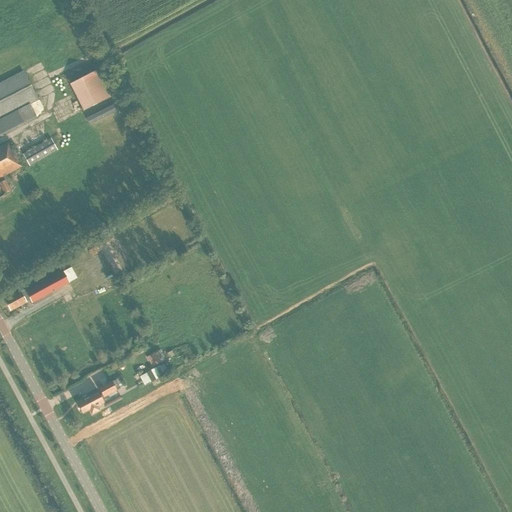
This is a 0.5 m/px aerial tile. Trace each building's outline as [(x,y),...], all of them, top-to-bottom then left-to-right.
[(110,97),(96,71),(69,84),(83,111),(110,97)] [(0,120),(30,105),(38,101),(23,72),(0,83),(0,120)] [(0,135),(36,117),(30,105),(0,120),(0,135)] [(58,150),(51,138),(22,154),(29,166),(58,150)] [(0,178),(21,168),(8,143),(0,147),(0,178)] [(0,184),(4,194),(10,191),(5,182),(0,184)] [(25,290),(21,292),(18,294),(6,301),(11,311),(26,303),(26,302),(30,299),(33,304),(69,283),(63,273),(27,293),(25,290)] [(165,360),(160,350),(151,355),(156,365),(165,360)] [(78,405),(82,414),(89,410),(90,411),(104,403),(103,402),(109,399),(107,396),(124,387),(119,379),(112,383),(99,389),(102,396),(100,397),(99,394),(85,401),(85,402),(78,405)]
